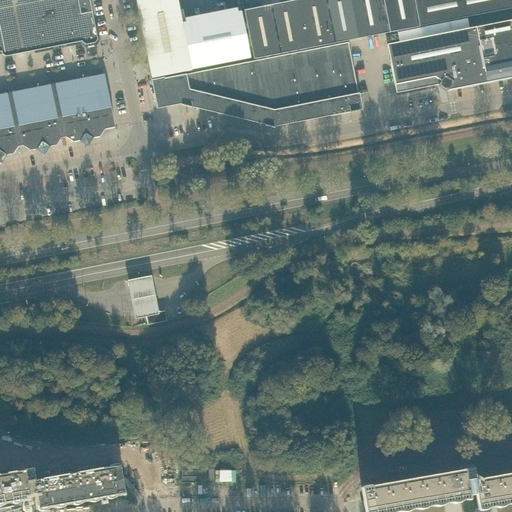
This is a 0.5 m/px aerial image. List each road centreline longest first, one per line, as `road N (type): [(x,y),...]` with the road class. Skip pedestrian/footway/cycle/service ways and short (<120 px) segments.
road 1 (secondary): [(0,297),(511,183)]
road 2 (secondary): [(511,164),(0,260)]
road 3 (unclassified): [(143,153),(207,138),(273,141),(384,120)]
road 4 (unclassified): [(0,179),(143,153)]
road 5 (unclassified): [(384,120),(511,96)]
road 6 (unclassified): [(0,87),(125,62)]
